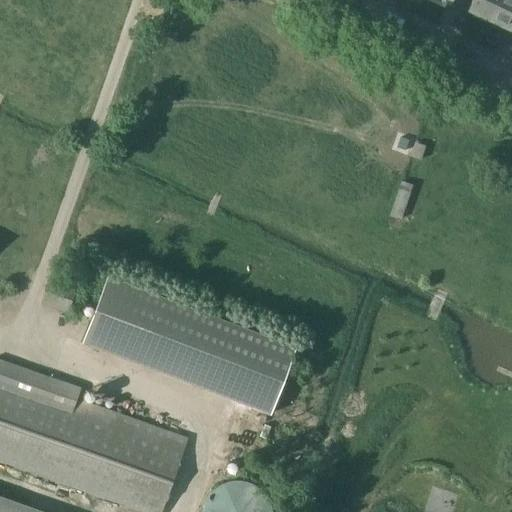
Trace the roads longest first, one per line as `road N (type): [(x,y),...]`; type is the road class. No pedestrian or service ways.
road 1 (track): [(180,511),(212,422),(38,352),(30,335),(141,0)]
road 2 (tertiary): [(511,98),(305,0)]
